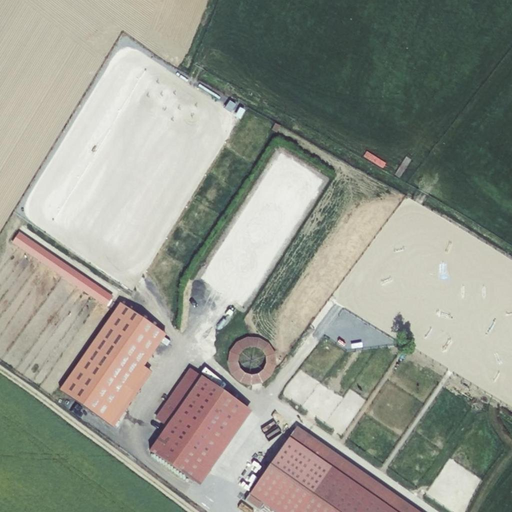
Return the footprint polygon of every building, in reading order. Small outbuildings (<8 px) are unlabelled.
[(20,230),(12,242),(108,305),(119,289),(48,242),(45,247),(20,230)] [(118,301),(61,392),(120,429),(122,424),(119,422),(152,370),(146,366),(167,332),(118,301)] [(262,380),(271,371),(274,360),(271,348),(264,339),(253,335),(241,336),(231,342),(225,352),(225,364),(230,375),(239,382),(251,384),(252,387),(264,384),(262,380)] [(211,378),(157,451),(200,484),(255,411),(211,378)] [(426,511),(299,417),(252,480),(294,511),(426,511)]
